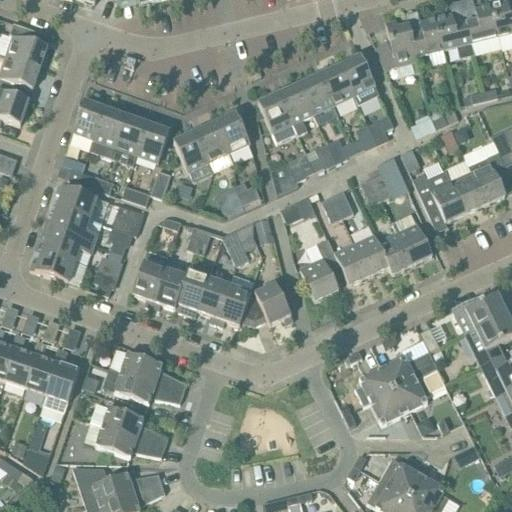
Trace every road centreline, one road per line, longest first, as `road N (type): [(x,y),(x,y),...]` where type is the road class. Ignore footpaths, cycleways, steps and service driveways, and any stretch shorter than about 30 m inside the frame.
road 1 (residential): [(212,365),(185,472),(210,500),(239,502),(345,468),(344,445),(310,361)]
road 2 (residential): [(0,271),(88,30)]
road 3 (residential): [(310,361),(453,282),(500,262),(511,270)]
road 4 (residential): [(0,287),(212,365)]
road 5 (residential): [(230,32),(375,0)]
road 6 (residential): [(88,30),(156,52),(230,32)]
